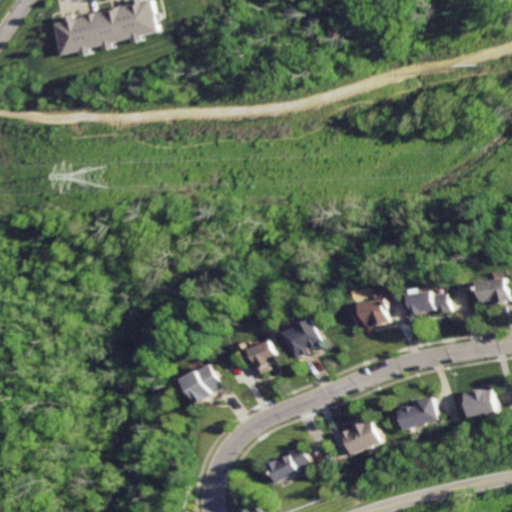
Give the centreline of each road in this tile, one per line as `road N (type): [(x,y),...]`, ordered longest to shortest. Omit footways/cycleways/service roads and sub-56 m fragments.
road 1 (residential): [(216,511),(226,456),(260,421),(414,361),(511,345)]
road 2 (secondary): [(370,511),(511,476)]
